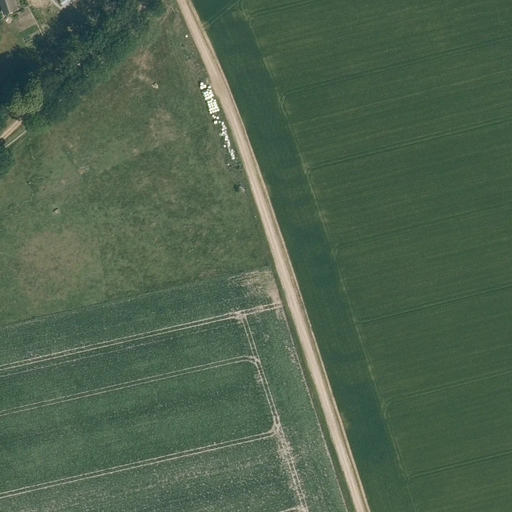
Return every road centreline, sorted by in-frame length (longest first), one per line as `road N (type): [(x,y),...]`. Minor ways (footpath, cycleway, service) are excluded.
road 1 (track): [(178,0),(222,94),(359,511)]
road 2 (track): [(0,137),(147,0)]
